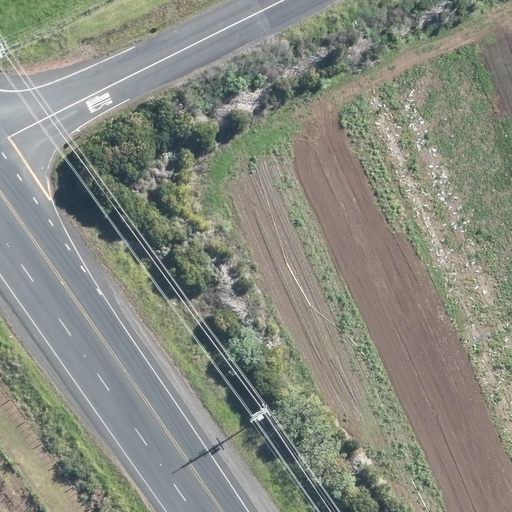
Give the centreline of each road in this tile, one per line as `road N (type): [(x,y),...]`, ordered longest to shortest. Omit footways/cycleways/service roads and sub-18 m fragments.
road 1 (secondary): [(0,191),(216,511)]
road 2 (unclassified): [(288,0),(0,144)]
